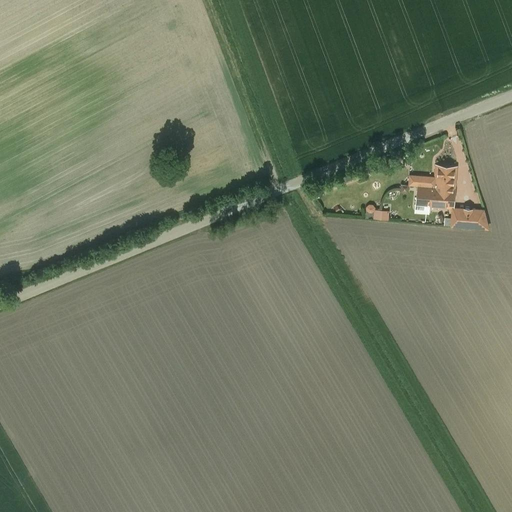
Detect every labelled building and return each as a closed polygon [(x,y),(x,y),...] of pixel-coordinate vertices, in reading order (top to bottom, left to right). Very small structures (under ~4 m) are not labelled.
[(456,167),(436,165),(435,177),(435,178),(435,186),(421,185),(418,185),(417,205),(452,207),(453,207),(454,187),(455,187),(456,167)] [(422,175),(409,174),(408,182),(410,184),(418,185),(421,185),(421,176),(422,175)] [(435,177),(421,176),(421,185),(435,186),(435,178),(435,177)] [(368,210),(375,212),(377,205),(370,203),(368,210)] [(483,210),(453,207),(452,207),(452,220),(463,221),(463,225),(463,226),(470,227),(470,221),(487,222),(483,210)] [(391,220),(392,210),(377,208),(376,218),(391,220)]
